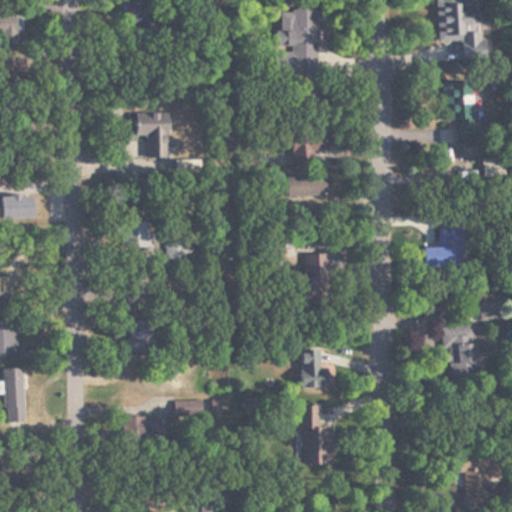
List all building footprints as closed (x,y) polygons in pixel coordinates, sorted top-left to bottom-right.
[(439,0),(434,0),(436,44),(460,43),(461,65),(480,64),(478,12),(469,13),(468,0),(439,0)] [(290,34),(274,34),(274,50),(316,50),(316,10),(290,10),(290,34)] [(0,16),(0,47),(19,48),(19,16),(0,16)] [(441,122),(455,122),(455,145),(473,145),(473,84),(441,84),(441,122)] [(124,140),(145,141),(144,159),(168,160),(170,126),(151,125),(136,124),(137,114),(126,114),(124,140)] [(305,145),(289,145),(289,166),(305,166),(305,145)] [(286,177),(286,197),(322,197),(322,177),(286,177)] [(145,224),(123,224),(123,251),(145,251),(145,224)] [(435,228),(435,247),(422,247),(421,269),(460,271),(461,229),(435,228)] [(327,309),(327,255),(302,255),(302,309),(327,309)] [(0,358),(14,359),(14,322),(0,322),(0,358)] [(127,353),(153,353),(153,323),(127,323),(127,353)] [(441,328),(444,374),(476,372),(473,326),(441,328)] [(299,388),(324,388),(324,352),(299,352),(299,388)] [(23,423),(21,370),(1,371),(3,424),(23,423)] [(331,466),(331,427),(317,427),(317,406),(296,406),(295,465),(331,466)] [(461,474),(461,511),(484,511),(484,482),(495,482),(496,465),(484,465),(484,455),(454,454),(454,474),(461,474)]
